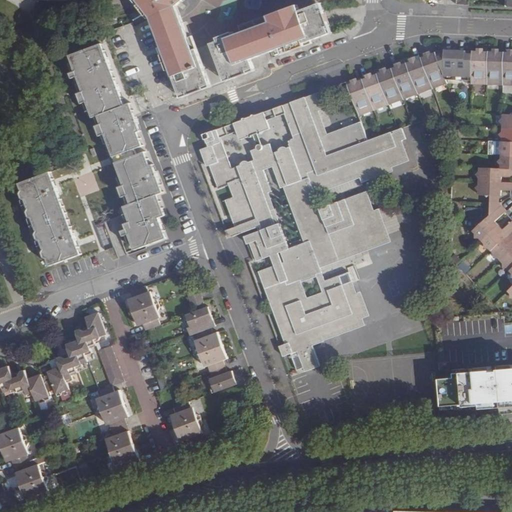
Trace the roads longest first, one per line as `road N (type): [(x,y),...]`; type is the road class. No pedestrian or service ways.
road 1 (residential): [(210,240),(177,146),(183,118),(373,40)]
road 2 (residential): [(296,465),(210,240)]
road 3 (tertiary): [(296,465),(511,445)]
road 4 (residential): [(164,450),(106,286)]
road 5 (unclassified): [(511,497),(377,500),(357,511)]
road 6 (tertiary): [(149,503),(296,465)]
road 7 (residential): [(373,40),(418,25),(511,28)]
